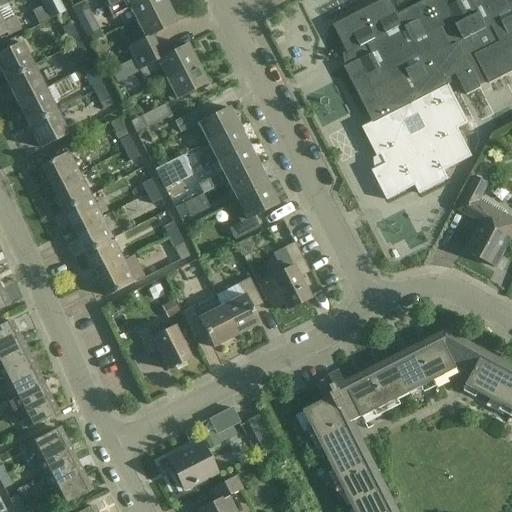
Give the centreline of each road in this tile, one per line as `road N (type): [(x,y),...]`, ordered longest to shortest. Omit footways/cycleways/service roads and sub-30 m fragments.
road 1 (residential): [(379,308),(223,11)]
road 2 (residential): [(379,308),(109,445)]
road 3 (residential): [(109,445),(0,213)]
road 4 (residential): [(511,325),(454,295),(410,293),(379,308)]
